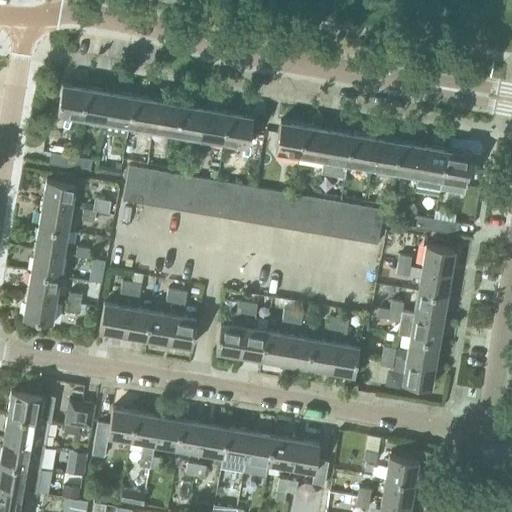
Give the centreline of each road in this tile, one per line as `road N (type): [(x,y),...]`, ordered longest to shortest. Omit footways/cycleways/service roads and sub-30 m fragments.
road 1 (tertiary): [(511,101),(220,50),(111,16),(28,18)]
road 2 (residential): [(484,437),(0,351)]
road 3 (residential): [(0,189),(28,18)]
road 4 (residential): [(484,437),(511,301)]
